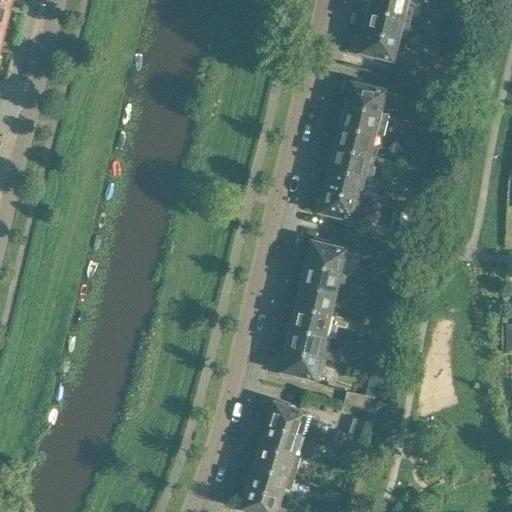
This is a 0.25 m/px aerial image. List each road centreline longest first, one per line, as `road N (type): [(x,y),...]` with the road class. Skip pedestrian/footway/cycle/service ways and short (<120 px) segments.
road 1 (residential): [(191,511),(239,361),(327,0)]
road 2 (residential): [(0,230),(32,103)]
